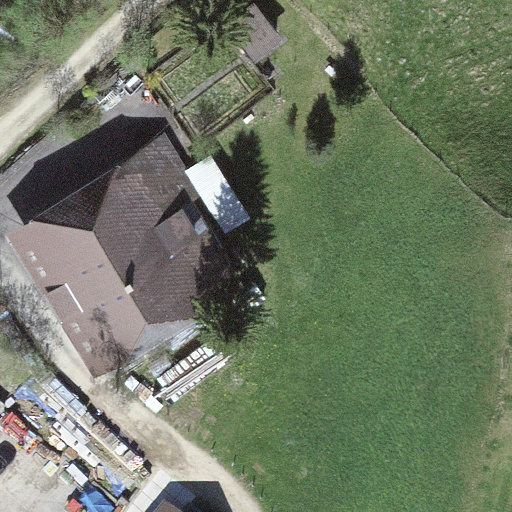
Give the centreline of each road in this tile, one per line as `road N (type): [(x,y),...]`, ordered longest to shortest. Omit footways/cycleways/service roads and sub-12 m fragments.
road 1 (track): [(0,264),(78,385),(198,465),(242,511)]
road 2 (track): [(0,144),(157,0)]
